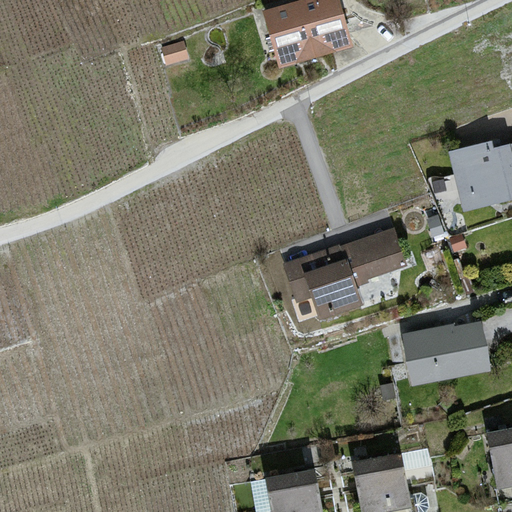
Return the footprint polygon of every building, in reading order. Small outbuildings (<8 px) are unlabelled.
[(334,0),(308,0),(259,14),(275,73),(348,51),(334,0)] [(497,142),(446,157),(461,217),(511,206),(511,146),(501,148),(497,142)] [(402,267),(390,230),(279,261),(293,305),(308,300),(315,321),(360,310),(349,286),(402,267)] [(475,322),(400,336),(411,387),(486,373),(475,322)] [(511,430),(482,435),(493,490),(511,487),(511,430)] [(407,511),(396,457),(348,464),(357,511),(407,511)] [(316,511),(311,473),(261,480),(267,511),(316,511)]
